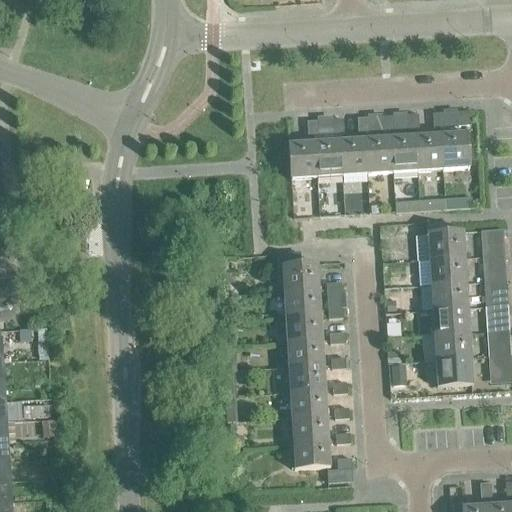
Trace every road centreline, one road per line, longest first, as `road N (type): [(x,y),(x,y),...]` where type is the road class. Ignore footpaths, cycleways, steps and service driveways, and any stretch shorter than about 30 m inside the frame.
road 1 (residential): [(320,229),(322,258),(365,256),(379,463),(412,461)]
road 2 (tertiary): [(115,209),(132,511)]
road 3 (residential): [(286,99),(511,85)]
road 4 (unclassified): [(163,38),(355,27)]
road 5 (unclassified): [(355,27),(511,17)]
road 6 (unclassified): [(124,121),(0,72)]
